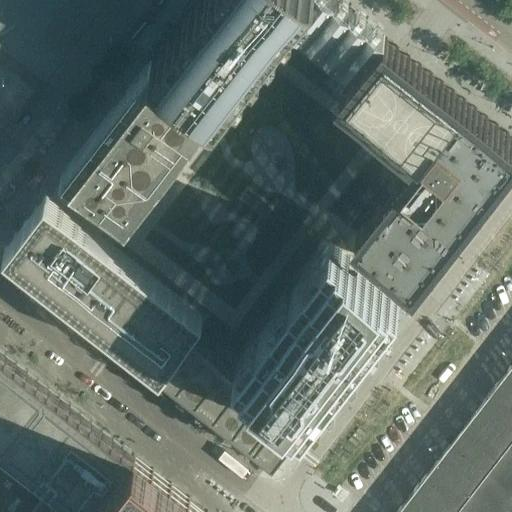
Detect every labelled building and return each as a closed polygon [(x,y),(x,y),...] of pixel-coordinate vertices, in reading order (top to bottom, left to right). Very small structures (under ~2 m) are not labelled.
[(340,0),(198,0),(154,56),(219,107),(287,22),(288,23),(354,72),(385,32),(340,0)] [(354,231),(415,279),(511,154),(511,135),(385,32),(354,72),(338,92),(415,153),(354,231)] [(63,172),(129,224),(219,107),(154,56),(63,172)] [(205,314),(48,192),(7,246),(164,367),(194,329),(205,314)] [(306,417),(402,293),(333,240),(236,363),(194,329),(164,367),(276,456),(306,417)] [(0,511),(0,448),(51,488),(81,511),(90,511),(135,454),(0,348),(0,511)] [(511,362),(499,379),(511,389),(511,362)] [(511,511),(511,389),(499,379),(425,475),(472,511),(511,511)] [(209,511),(135,454),(90,511),(209,511)] [(472,511),(425,475),(401,505),(410,511),(472,511)] [(31,511),(81,511),(51,488),(31,511)]
